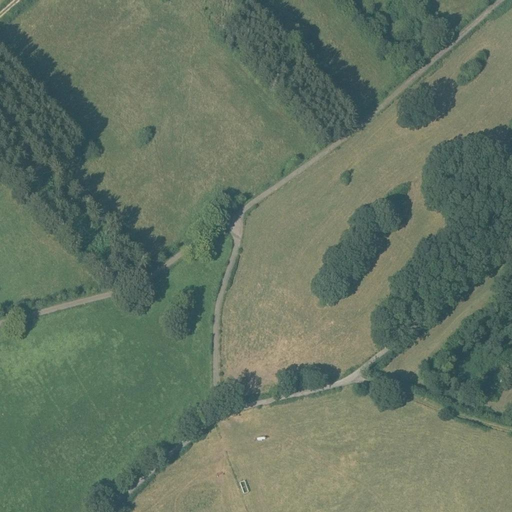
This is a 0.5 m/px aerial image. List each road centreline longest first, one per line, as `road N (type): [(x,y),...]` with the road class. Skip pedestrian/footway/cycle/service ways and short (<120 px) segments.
road 1 (track): [(0,322),(153,277),(374,111),(500,0)]
road 2 (track): [(108,511),(218,418),(351,378),(511,255)]
road 3 (track): [(218,418),(215,326),(240,213)]
road 4 (track): [(351,378),(511,434)]
